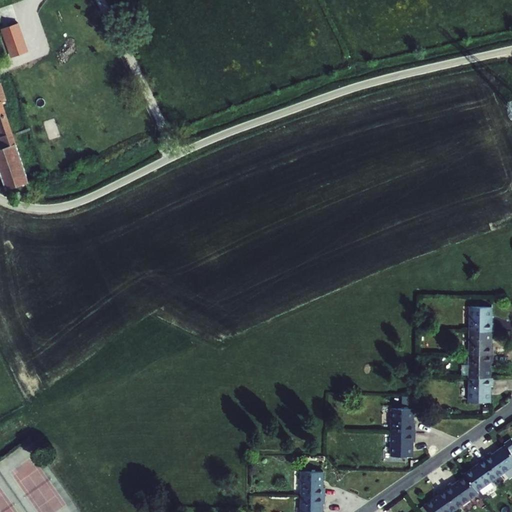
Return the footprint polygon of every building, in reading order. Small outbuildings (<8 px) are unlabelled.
[(19,23),(1,30),(11,58),(29,52),(19,23)] [(3,103),(7,101),(1,83),(0,83),(0,131),(2,137),(0,137),(0,139),(3,149),(17,145),(3,103)] [(30,183),(17,145),(3,149),(0,150),(0,171),(7,192),(30,183)] [(470,306),(470,330),(492,330),(494,330),(494,323),(492,323),(492,307),(470,306)] [(492,346),(492,330),(470,330),(470,354),(494,354),(493,346),(492,346)] [(494,354),(470,354),(469,377),(491,377),(491,362),(493,362),(494,354)] [(491,377),(469,377),(469,401),(491,401),(491,385),(493,385),(493,378),(491,377)] [(414,408),(392,408),(392,432),(415,432),(416,424),(413,424),(414,408)] [(413,456),(413,440),(415,440),(415,432),(392,432),(392,456),(413,456)] [(511,451),(507,444),(493,455),(491,452),(484,457),(499,477),(511,467),(511,451)] [(499,477),(484,457),(478,461),(480,464),(465,474),(467,476),(478,492),(499,477)] [(302,471),(302,495),(325,495),(326,487),(324,487),(324,471),(302,471)] [(479,494),(478,492),(467,476),(453,486),(452,483),(445,488),(458,508),(479,494)] [(430,511),(452,511),(458,508),(445,488),(438,493),(440,495),(426,505),(430,511)] [(325,495),(302,495),(301,511),(323,511),(324,503),(325,503),(325,495)]
